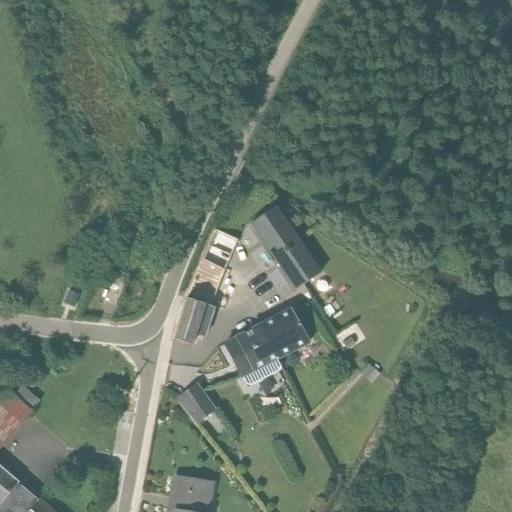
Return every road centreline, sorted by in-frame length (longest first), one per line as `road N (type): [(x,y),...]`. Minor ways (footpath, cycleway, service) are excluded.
road 1 (unclassified): [(149,342),(228,160),(311,0)]
road 2 (residential): [(149,342),(121,511)]
road 3 (unclassified): [(0,324),(149,342)]
